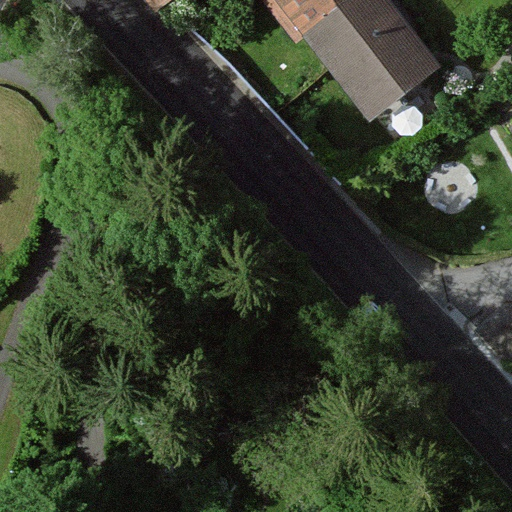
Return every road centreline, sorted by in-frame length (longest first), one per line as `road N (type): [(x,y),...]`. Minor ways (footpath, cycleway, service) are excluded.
road 1 (primary): [(106,0),(511,439)]
road 2 (residential): [(0,313),(44,219),(58,131),(38,68),(0,51)]
road 3 (track): [(0,238),(13,218),(20,137),(0,108)]
